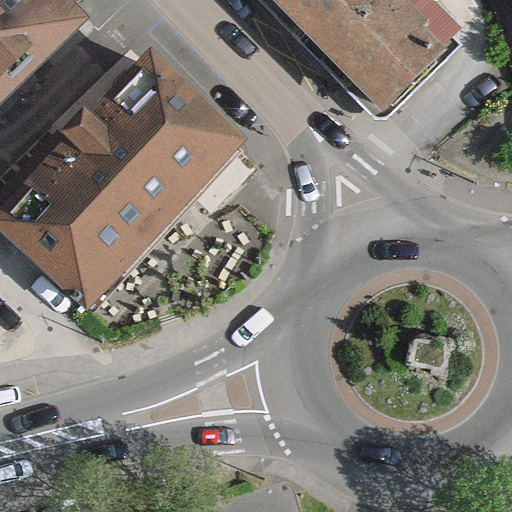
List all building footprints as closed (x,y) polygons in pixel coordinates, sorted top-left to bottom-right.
[(0,0),(0,91),(72,22),(50,0),(0,0)] [(457,37),(421,0),(277,0),(385,110),(457,37)] [(72,22),(0,91),(0,103),(78,28),(72,22)] [(46,149),(0,200),(0,225),(20,243),(58,277),(92,307),(242,142),(155,67),(94,125),(96,127),(94,129),(91,125),(88,128),(85,125),(78,131),(75,137),(73,142),(72,147),(73,152),(70,152),(61,162),(46,149)] [(0,266),(20,243),(0,225),(0,266)]
